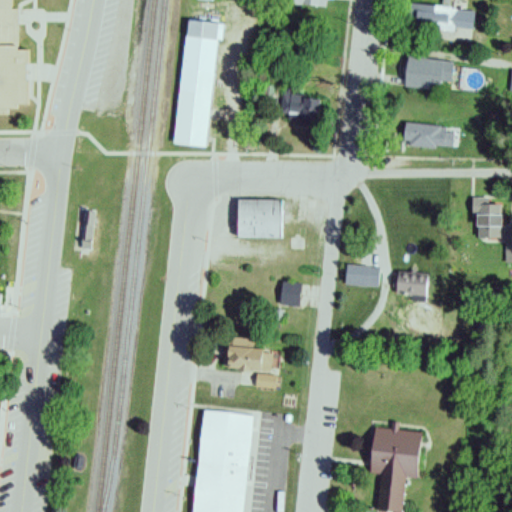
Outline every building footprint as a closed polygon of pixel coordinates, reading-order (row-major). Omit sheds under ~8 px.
[(0,0),(0,107),(26,108),(27,49),(17,49),(17,8),(13,8),(13,0),(0,0)] [(323,0),(291,0),(291,4),(323,8),(323,0)] [(473,29),(474,10),(408,5),(407,24),(473,29)] [(173,144),(207,148),(220,23),(185,19),(173,144)] [(405,56),(402,84),(450,89),(453,62),(405,56)] [(311,92),(282,91),(281,114),(310,115),(311,92)] [(449,128),(403,123),(401,144),(446,150),(449,128)] [(238,194),(236,238),(280,237),(279,194),(238,194)] [(472,201),(472,238),(499,238),(499,201),(472,201)] [(82,239),(92,240),(95,212),(85,211),(82,239)] [(380,268),(345,264),(342,283),(378,288),(380,268)] [(394,294),(412,294),(412,299),(427,299),(427,272),(394,272),(394,294)] [(277,277),(276,301),(294,301),(298,279),(277,277)] [(221,330),(220,363),(279,365),(278,330),(221,330)] [(252,369),(253,381),(276,384),(275,371),(252,369)] [(203,404),(191,511),(241,511),(253,408),(203,404)] [(374,418),(370,465),(381,467),(376,504),(403,506),(408,467),(419,470),(424,422),(374,418)]
